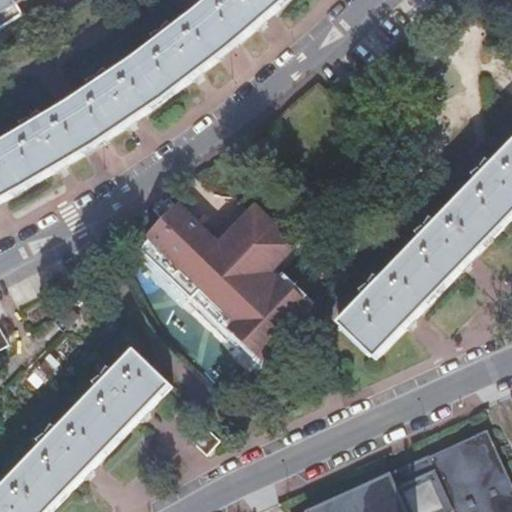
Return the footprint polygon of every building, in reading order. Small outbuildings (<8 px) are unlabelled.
[(0,0),(0,30),(25,15),(19,5),(27,0),(0,0)] [(0,203),(57,172),(58,174),(70,168),(68,165),(85,155),(106,141),(124,128),(127,132),(136,125),(134,121),(191,81),(194,84),(204,76),(202,73),(239,45),(255,30),(257,32),(268,24),(266,21),(286,0),(213,0),(205,8),(176,29),(169,23),(164,32),(167,35),(164,37),(160,34),(152,37),(155,44),(111,76),(104,72),(99,79),(101,83),(100,84),(95,81),(87,83),(90,91),(58,113),(46,119),(41,114),(35,120),(38,124),(34,125),(32,122),(21,125),(23,132),(0,144),(0,203)] [(511,149),(497,165),(491,161),(486,170),(488,173),(486,175),(483,173),(475,177),(479,183),(440,223),(433,219),(429,228),(433,231),(431,233),(428,230),(419,236),(422,241),(384,282),(378,277),(375,286),(377,289),(375,291),(372,288),(362,293),(367,300),(341,326),(378,361),(408,331),(410,333),(419,324),(416,321),(464,272),(466,275),(476,266),(472,263),(511,223),(511,149)] [(282,234),(257,210),(221,248),(178,207),(151,233),(152,235),(138,248),(190,300),(199,290),(264,352),(306,309),(268,271),(293,244),(282,234)] [(107,376),(111,380),(108,382),(104,379),(95,385),(100,392),(61,432),(54,428),(50,434),(55,438),(52,440),(48,438),(39,442),(44,449),(4,490),(0,488),(0,511),(54,511),(84,482),(87,483),(96,474),(93,472),(140,423),(143,425),(151,417),(150,414),(173,389),(136,354),(117,373),(110,369),(107,376)] [(500,511),(511,511),(511,483),(488,432),(468,441),(500,511)] [(500,511),(468,441),(313,511),(500,511)]
